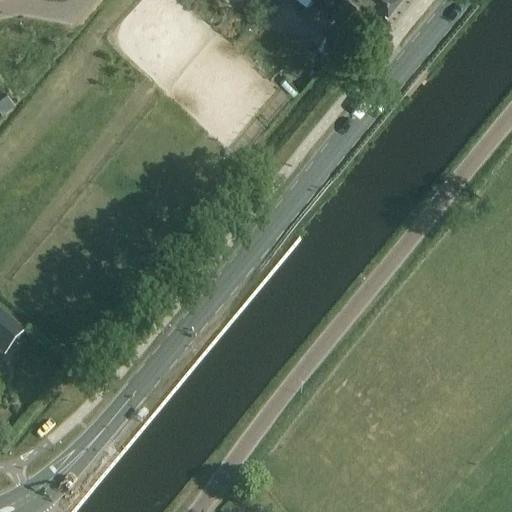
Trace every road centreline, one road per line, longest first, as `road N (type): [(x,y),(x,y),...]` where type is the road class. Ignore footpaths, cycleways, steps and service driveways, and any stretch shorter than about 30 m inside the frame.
road 1 (primary): [(21,503),(73,467),(456,0)]
road 2 (unclassified): [(196,511),(511,113)]
